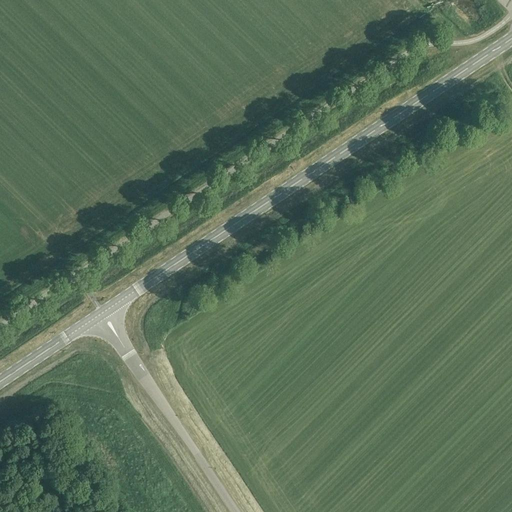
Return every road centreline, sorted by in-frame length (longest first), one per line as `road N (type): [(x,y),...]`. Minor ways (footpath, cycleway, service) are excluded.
road 1 (secondary): [(103,314),(511,40)]
road 2 (unclassified): [(235,511),(103,314)]
road 3 (secondary): [(0,383),(103,314)]
